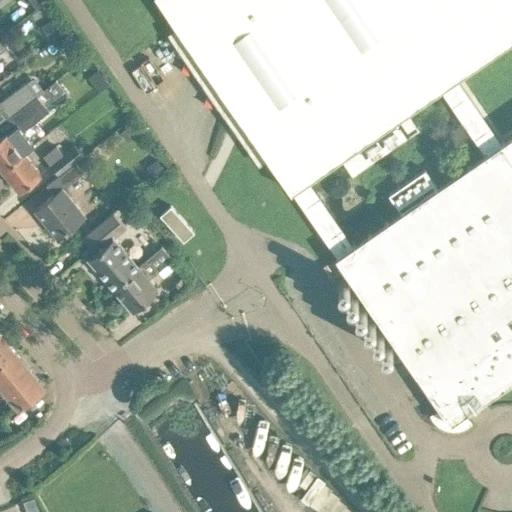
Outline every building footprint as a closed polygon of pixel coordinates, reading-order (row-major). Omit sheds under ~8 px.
[(511,133),(502,141),(501,142),(456,77),(511,38),(511,0),(159,0),(198,56),(290,191),(291,190),(336,255),(335,255),(441,408),(430,413),(433,418),(437,422),(442,426),(448,428),(456,429),(462,428),(466,426),(471,423),(473,421),(464,412),(468,409),(460,398),(475,387),(483,399),(511,378),(511,133)] [(51,37),(64,28),(55,15),(42,25),(51,37)] [(0,52),(8,46),(0,35),(0,52)] [(77,63),(85,57),(88,54),(85,49),(73,57),(77,63)] [(51,101),(65,90),(57,79),(42,91),(51,101)] [(10,115),(37,94),(27,80),(1,100),(0,99),(0,109),(4,107),(10,115)] [(0,164),(4,169),(25,151),(34,144),(23,130),(49,110),(37,94),(10,115),(17,123),(0,136),(0,164)] [(83,154),(75,144),(63,153),(56,145),(43,155),(58,174),(75,161),(83,154)] [(20,189),(35,177),(41,172),(25,151),(4,169),(20,189)] [(148,166),(155,176),(164,169),(157,159),(148,166)] [(58,236),(73,224),(84,215),(63,188),(83,171),(75,161),(58,174),(46,184),(54,193),(35,208),(58,236)] [(176,193),(196,220),(207,212),(188,185),(176,193)] [(183,240),(194,231),(170,205),(159,214),(183,240)] [(138,265),(114,237),(126,226),(113,212),(83,237),(95,251),(88,257),(113,287),(138,265)] [(133,310),(158,289),(148,277),(172,257),(161,245),(138,265),(113,287),(133,310)] [(0,364),(16,351),(0,332),(0,364)] [(44,385),(16,351),(0,364),(0,385),(5,382),(22,403),(44,385)]
